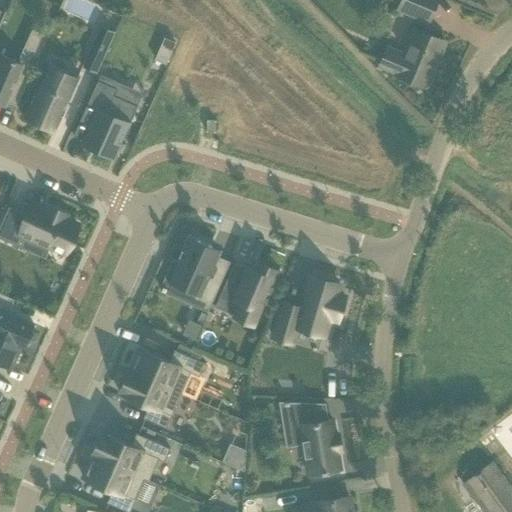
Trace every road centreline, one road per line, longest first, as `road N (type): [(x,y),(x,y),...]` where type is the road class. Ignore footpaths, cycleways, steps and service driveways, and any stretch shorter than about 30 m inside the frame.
road 1 (residential): [(25,511),(147,211)]
road 2 (residential): [(147,211),(185,194),(401,260)]
road 3 (residential): [(402,511),(381,356),(401,260)]
road 4 (unclassified): [(401,260),(473,79),(511,35)]
road 5 (residential): [(147,211),(0,145)]
